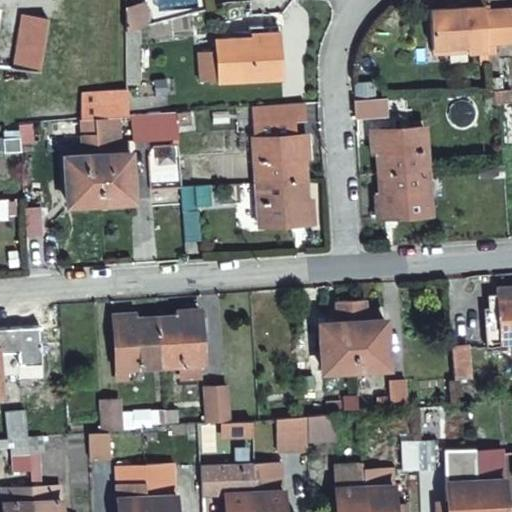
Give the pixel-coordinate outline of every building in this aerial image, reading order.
[(144,3),(124,4),(124,30),(145,24),(144,3)] [(462,50),(483,49),(483,44),(481,8),(481,4),(425,8),(428,47),(462,44),(462,50)] [(511,6),(481,8),(483,44),(511,41),(511,6)] [(33,70),(44,16),(20,11),(9,68),(33,70)] [(246,37),(277,35),(276,26),(246,27),(246,37)] [(217,81),(280,76),(277,35),(246,37),(215,39),(217,81)] [(462,44),(428,47),(429,53),(462,50),(462,44)] [(504,97),(504,87),(495,88),(496,98),(504,97)] [(70,92),(71,118),(85,117),(108,116),(119,115),(117,88),(70,92)] [(495,88),(485,88),(486,99),(496,98),(495,88)] [(375,113),(374,96),(364,97),(345,98),(347,115),(375,113)] [(295,117),(295,103),(243,106),(250,181),(252,181),(268,178),(291,175),(297,175),(295,155),(300,155),(297,132),(285,133),(283,117),(295,117)] [(181,111),(167,112),(168,124),(182,124),(181,111)] [(168,124),(167,112),(122,115),(124,140),(169,136),(168,124)] [(85,117),(87,132),(94,200),(126,198),(122,151),(119,151),(112,151),(111,140),(108,116),(85,117)] [(85,117),(71,118),(73,133),(87,132),(85,117)] [(16,122),(4,122),(5,133),(6,140),(18,139),(16,122)] [(371,150),(372,170),(420,166),(416,123),(364,127),(366,150),(371,150)] [(94,200),(87,132),(73,133),(75,154),(56,156),(61,202),(94,200)] [(112,151),(119,151),(118,140),(111,140),(112,151)] [(420,166),(372,170),(373,191),(369,192),(371,213),(424,209),(420,166)] [(299,194),(297,175),(291,175),(268,178),(252,181),(250,181),(253,205),(255,223),(306,217),(304,194),(299,194)] [(180,185),(174,185),(177,213),(208,209),(206,187),(181,190),(180,185)] [(17,206),(20,233),(36,231),(32,204),(17,206)] [(511,336),(511,284),(497,285),(496,287),(490,288),(491,301),(486,301),(489,344),(508,342),(508,336),(511,336)] [(369,294),(351,296),(355,363),(387,361),(385,314),(371,315),(369,294)] [(355,363),(351,296),(331,297),(332,318),(319,319),(322,366),(355,363)] [(157,314),(160,360),(180,359),(181,373),(200,371),(199,357),(203,357),(199,305),(174,307),(175,313),(157,314)] [(130,362),(160,360),(157,314),(138,315),(138,309),(113,311),(118,373),(130,372),(130,362)] [(453,342),(455,367),(472,365),(470,340),(453,342)] [(387,376),(388,404),(404,403),(403,374),(387,376)] [(208,417),(229,416),(227,381),(206,383),(208,417)] [(358,403),(357,391),(338,392),(338,404),(358,403)] [(102,395),(104,425),(122,423),(120,393),(102,395)] [(22,433),(28,432),(26,405),(6,407),(8,434),(22,433)] [(335,408),(307,410),(309,437),(337,435),(335,408)] [(307,410),(277,412),(279,447),(309,446),(309,437),(307,410)] [(229,416),(224,431),(253,429),(252,414),(229,416)] [(107,425),(86,427),(88,447),(88,453),(109,452),(107,425)] [(40,445),(38,431),(28,432),(22,433),(25,448),(40,445)] [(22,433),(4,436),(11,467),(28,463),(25,448),(22,433)] [(421,467),(420,439),(404,440),(406,467),(421,467)] [(435,439),(420,439),(421,467),(436,466),(435,439)] [(511,511),(511,502),(505,503),(503,448),(475,450),(475,457),(477,511),(511,511)] [(477,511),(475,457),(460,457),(461,480),(448,480),(449,507),(449,511),(477,511)] [(284,511),(282,459),(255,460),(257,511),(284,511)] [(176,511),(174,460),(144,462),(146,511),(176,511)] [(257,511),(255,460),(202,463),(204,491),(227,490),(227,511),(257,511)] [(368,511),(365,469),(364,461),(337,462),(338,511),(368,511)] [(146,511),(144,462),(116,463),(118,511),(146,511)] [(393,468),(365,469),(368,511),(407,511),(407,501),(395,501),(393,468)] [(32,484),(33,511),(64,511),(63,482),(32,484)] [(33,511),(32,484),(3,485),(4,511),(33,511)]
